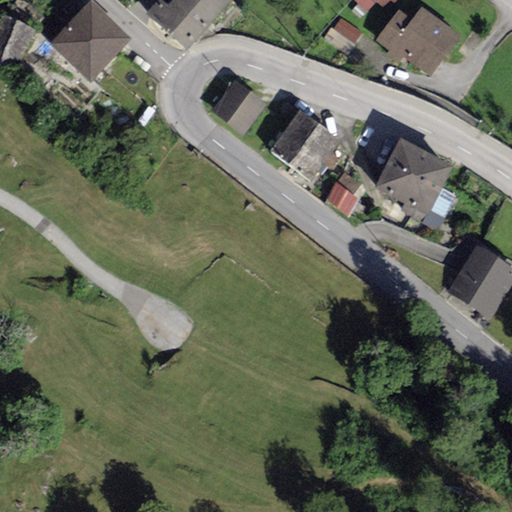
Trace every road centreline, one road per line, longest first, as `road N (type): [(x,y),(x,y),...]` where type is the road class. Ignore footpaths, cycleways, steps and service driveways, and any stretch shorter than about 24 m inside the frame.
road 1 (tertiary): [(511,367),(210,139),(185,108),(187,79)]
road 2 (tertiary): [(187,79),(222,60),(264,68),(419,126),(511,181)]
road 3 (residential): [(0,199),(156,316)]
